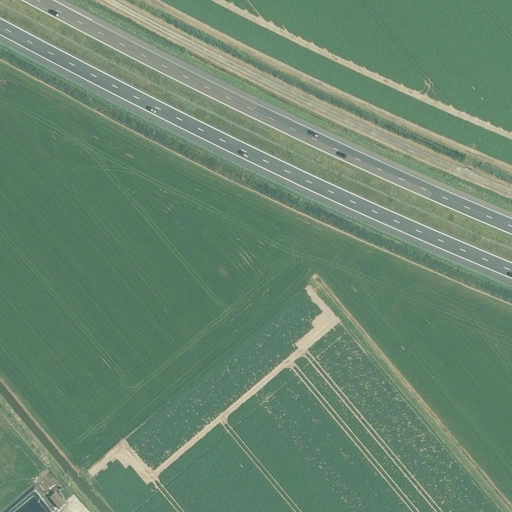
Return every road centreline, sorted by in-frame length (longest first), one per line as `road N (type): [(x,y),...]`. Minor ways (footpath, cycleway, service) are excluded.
road 1 (motorway): [(0,26),(246,152),(511,270)]
road 2 (motorway): [(511,226),(36,0)]
road 3 (unclassified): [(511,197),(295,98),(109,0)]
